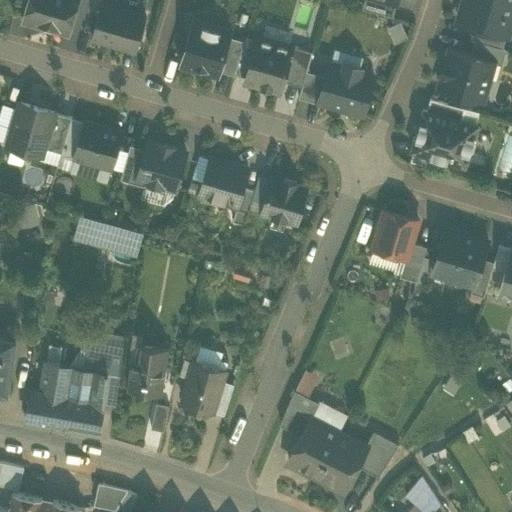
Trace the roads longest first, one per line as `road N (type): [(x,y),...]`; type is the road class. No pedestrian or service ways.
road 1 (residential): [(230,491),(360,161)]
road 2 (residential): [(0,438),(230,491)]
road 3 (residential): [(360,161),(144,94)]
road 4 (residential): [(360,161),(432,0)]
road 5 (residential): [(511,210),(360,161)]
road 6 (residential): [(144,94),(0,50)]
